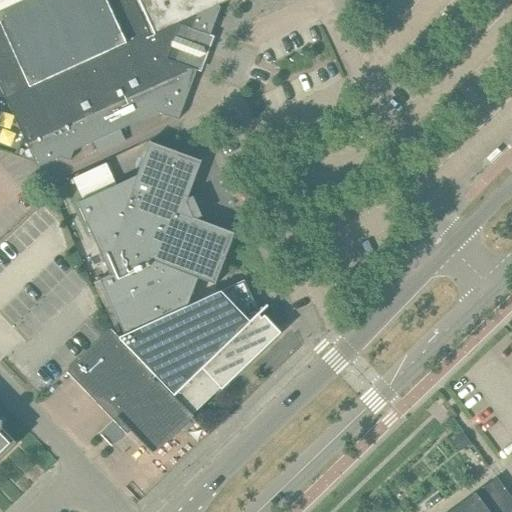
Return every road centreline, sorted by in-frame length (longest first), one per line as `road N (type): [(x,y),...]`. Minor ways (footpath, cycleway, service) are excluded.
road 1 (tertiary): [(449,246),(182,511)]
road 2 (tertiary): [(266,511),(494,292)]
road 3 (unclassified): [(89,475),(0,383)]
